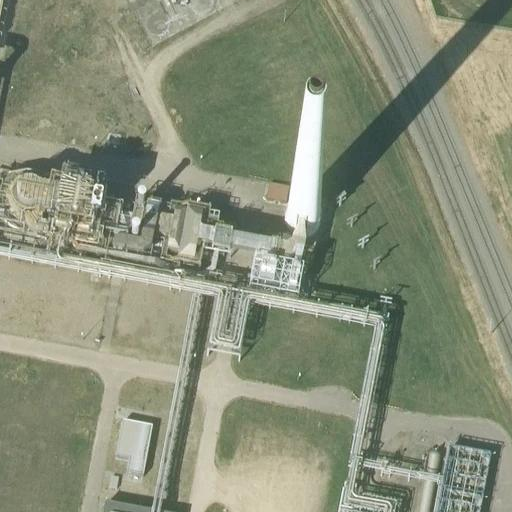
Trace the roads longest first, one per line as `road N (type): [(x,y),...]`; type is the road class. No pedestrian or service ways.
road 1 (unknown): [(219,394),(416,409),(467,422),(499,440),(501,511)]
road 2 (unknown): [(112,370),(86,511)]
road 3 (unknown): [(195,511),(219,394)]
